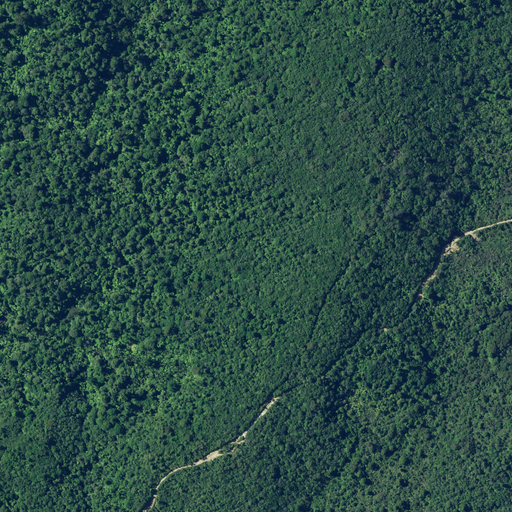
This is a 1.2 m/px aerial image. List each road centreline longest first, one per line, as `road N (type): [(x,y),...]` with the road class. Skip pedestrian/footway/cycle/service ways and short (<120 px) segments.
road 1 (track): [(144,511),(167,473),(239,436),(270,400),(319,377),(371,330),(398,326),(454,240),(511,220)]
road 2 (track): [(413,0),(381,45),(382,71),(402,116),(400,178),(270,400)]
